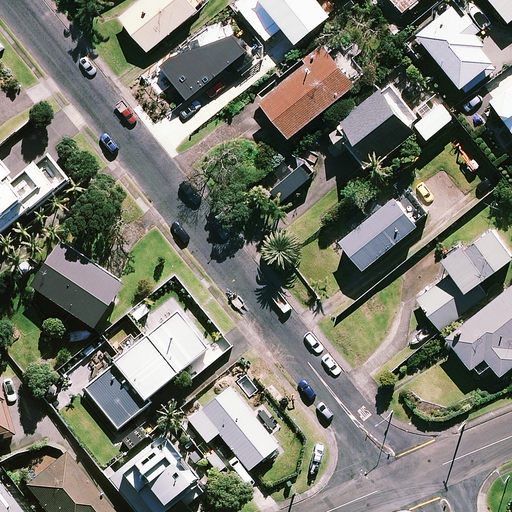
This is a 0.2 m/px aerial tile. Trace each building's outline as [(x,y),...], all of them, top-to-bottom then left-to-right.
[(202,7),(195,0),(141,0),(122,16),(150,50),(202,7)] [(320,0),(239,0),(193,38),(218,69),(279,19),(297,41),(331,14),(320,0)] [(397,0),(405,9),(416,0),(397,0)] [(511,0),(494,0),(511,20),(511,19),(511,0)] [(469,92),(504,64),(478,32),(485,26),(471,9),(465,15),(456,4),(421,32),(469,92)] [(359,81),(330,45),(263,99),(292,135),(359,81)] [(511,75),(510,73),(488,89),(511,123),(511,75)] [(438,100),(422,114),(391,79),(332,132),(343,145),(348,141),(372,167),(419,125),(431,138),(454,118),(438,100)] [(0,239),(71,182),(52,159),(10,192),(5,187),(16,178),(2,161),(0,162),(0,239)] [(421,222),(399,194),(344,238),(366,266),(421,222)] [(511,256),(511,251),(493,227),(447,261),(455,270),(418,298),(442,329),(485,296),(476,284),(511,256)] [(64,245),(34,290),(99,334),(130,289),(64,245)] [(493,362),(503,373),(511,365),(511,285),(449,336),(475,367),(478,364),(483,370),(493,362)] [(117,427),(212,350),(182,313),(87,390),(117,427)] [(0,439),(16,434),(8,405),(11,405),(0,368),(0,439)] [(283,449),(234,389),(192,423),(211,446),(224,436),(254,472),(283,449)] [(113,479),(138,511),(167,511),(196,491),(160,443),(113,479)] [(118,511),(71,454),(31,487),(51,511),(118,511)] [(25,511),(2,482),(0,483),(0,511),(25,511)]
